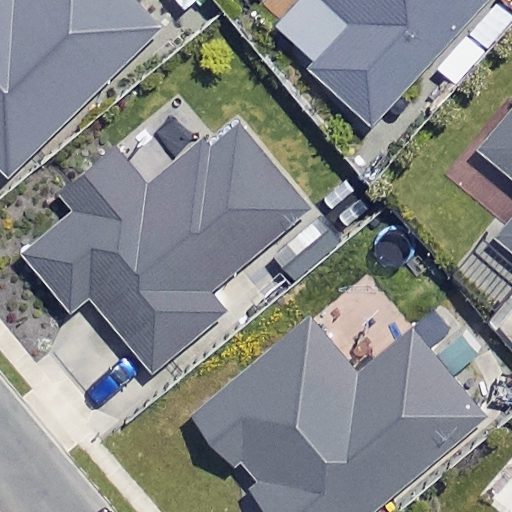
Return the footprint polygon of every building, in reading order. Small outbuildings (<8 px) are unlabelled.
[(160,16),(144,0),(0,0),(0,156),(7,164),(160,16)] [(476,0),(338,0),(352,13),(310,56),(370,112),(476,0)] [(511,96),(479,135),(511,164),(511,206),(496,225),(511,238),(511,96)] [(310,199),(231,107),(149,178),(114,138),(60,185),(75,202),(24,246),(72,301),(89,287),(156,365),(228,303),(211,283),(310,199)] [(470,327),(441,351),(414,319),(358,366),(310,308),(193,406),(282,511),(357,511),(486,405),(459,372),(487,348),(470,327)]
